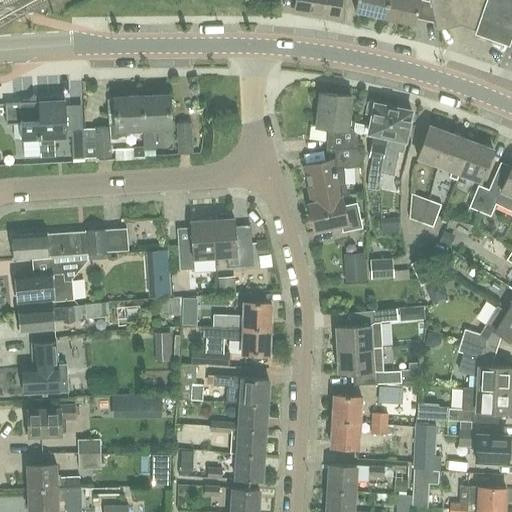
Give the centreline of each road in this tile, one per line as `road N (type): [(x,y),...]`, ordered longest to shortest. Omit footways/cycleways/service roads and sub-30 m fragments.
road 1 (residential): [(292,511),(303,312),(267,169)]
road 2 (residential): [(0,188),(267,169)]
road 3 (tertiary): [(511,111),(377,63),(256,48)]
road 4 (tertiary): [(0,51),(256,48)]
road 5 (residential): [(267,169),(255,109),(256,48)]
